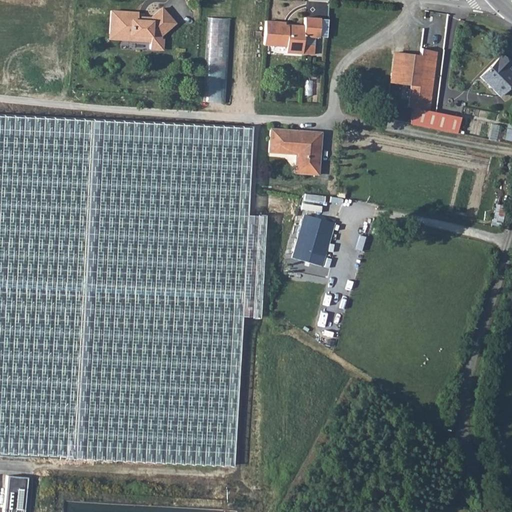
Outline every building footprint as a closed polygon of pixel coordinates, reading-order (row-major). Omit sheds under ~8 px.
[(138,12),(110,10),(109,33),(124,34),(129,39),(150,41),(150,48),(160,49),(162,46),(160,38),(160,35),(174,22),(161,8),(150,17),(145,17),(145,20),(137,19),(137,16),(138,12)] [(228,103),(231,18),(209,17),(205,102),(228,103)] [(284,25),(285,22),(265,21),(263,45),(285,46),(285,52),(302,53),(303,36),(314,37),(319,37),(320,19),(304,17),(303,26),(284,25)] [(302,53),(312,54),(314,37),(303,36),(302,53)] [(412,108),(428,110),(435,51),(420,48),(419,55),(393,52),(390,82),(410,85),(407,107),(412,108)] [(511,64),(501,54),(479,76),(499,96),(511,83),(511,72),(507,68),(511,64)] [(410,123),(432,128),(435,112),(428,110),(412,108),(410,123)] [(450,115),(435,112),(432,128),(447,130),(450,115)] [(0,454),(73,459),(234,466),(241,316),(259,317),(264,215),(246,214),(251,127),(90,119),(0,116),(0,454)] [(321,132),(270,128),(268,152),(295,154),(294,173),(317,175),(321,132)] [(322,266),(333,224),(303,215),(291,257),(322,266)] [(302,277),(299,292),(313,296),(317,281),(302,277)] [(299,303),(293,318),(307,324),(314,310),(299,303)] [(24,511),(27,478),(6,477),(3,511),(24,511)]
